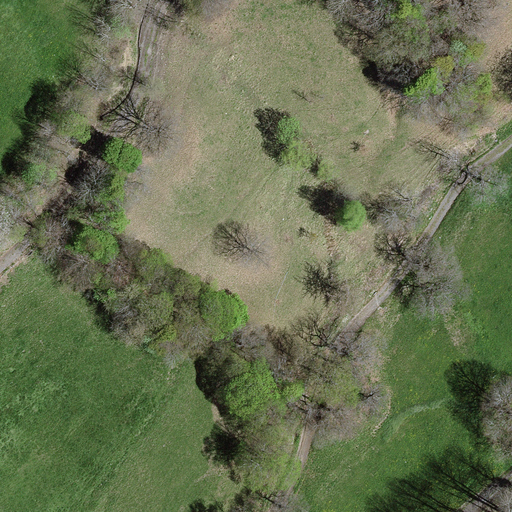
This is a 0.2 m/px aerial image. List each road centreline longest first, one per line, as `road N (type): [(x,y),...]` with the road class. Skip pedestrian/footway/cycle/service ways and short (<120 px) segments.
road 1 (track): [(288,511),(352,348),(447,211),(511,146)]
road 2 (track): [(158,0),(124,114),(0,262)]
